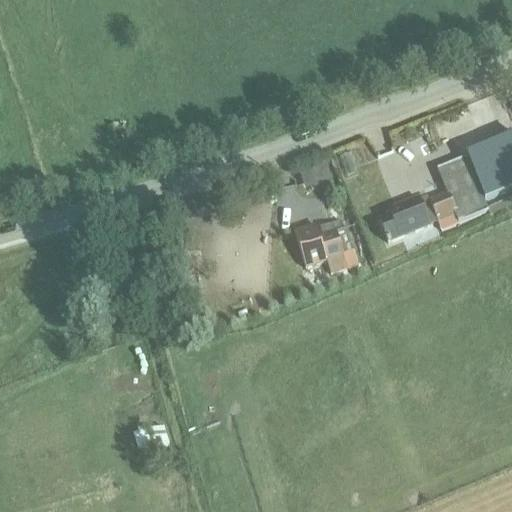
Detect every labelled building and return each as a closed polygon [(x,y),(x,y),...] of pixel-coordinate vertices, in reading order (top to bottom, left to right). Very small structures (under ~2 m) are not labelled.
[(454,215),(458,224),(488,212),(489,217),(511,208),(511,180),(481,194),(467,160),(438,172),(448,196),(455,214),(454,215)] [(328,171),(300,181),(306,198),(334,188),(328,171)] [(429,203),(438,225),(442,234),(460,226),(458,224),(454,215),(455,214),(448,196),(429,203)] [(421,202),(431,228),(438,225),(429,203),(428,199),(421,202)] [(431,228),(421,202),(420,201),(388,213),(391,219),(379,224),(389,248),(432,231),(431,228)] [(322,241),(344,233),(342,224),(319,231),(322,241)] [(344,233),(322,241),(320,241),(317,232),(295,239),(307,273),(327,266),(332,278),(358,269),(344,233)] [(184,260),(172,263),(179,287),(191,283),(184,260)] [(164,431),(134,441),(138,455),(150,451),(156,469),(173,464),(164,431)]
